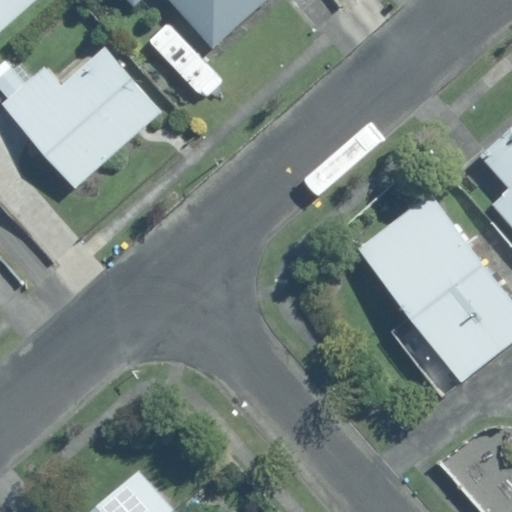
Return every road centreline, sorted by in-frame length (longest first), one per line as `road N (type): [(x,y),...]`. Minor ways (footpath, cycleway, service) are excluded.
road 1 (residential): [(142,269),(463,0)]
road 2 (residential): [(142,269),(353,511)]
road 3 (residential): [(0,396),(142,269)]
